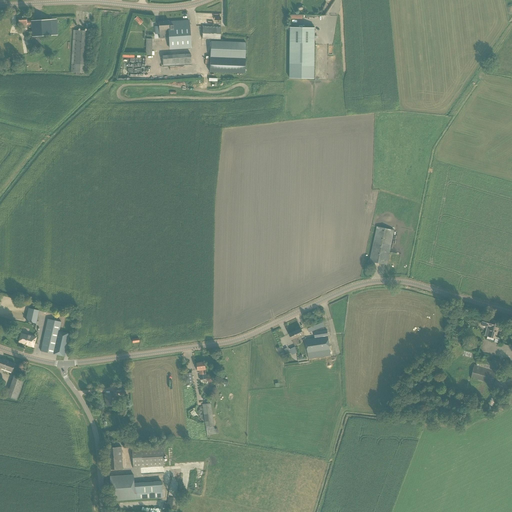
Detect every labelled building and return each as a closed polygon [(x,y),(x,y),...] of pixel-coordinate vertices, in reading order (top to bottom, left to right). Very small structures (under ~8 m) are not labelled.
[(40,36),(57,35),(56,19),(51,20),(27,21),(26,16),(18,17),(18,24),(21,24),(21,30),(27,29),(27,28),(31,27),(31,33),(32,37),(33,49),(41,48),(40,36)] [(158,22),(159,27),(159,35),(159,39),(165,38),(165,35),(167,34),(169,34),(170,47),(170,50),(190,48),(190,45),(189,25),(188,20),(178,21),(178,22),(173,22),(173,21),(168,22),(168,21),(158,22)] [(202,26),(202,39),(208,39),(220,40),(220,32),(221,27),(202,26)] [(314,79),(315,28),(291,28),(290,79),(314,79)] [(73,30),(71,64),(71,72),(86,73),(89,31),(73,30)] [(145,55),(154,55),(154,51),(151,51),(152,39),(146,39),(145,52),(145,55)] [(191,64),(190,54),(162,56),(163,66),(191,64)] [(245,73),(245,59),(210,58),(209,72),(245,73)] [(394,230),(377,227),(369,262),(386,265),(394,230)] [(25,321),(36,324),(39,311),(28,308),(25,321)] [(484,318),(482,323),(482,325),(488,327),(485,336),(487,337),(486,340),(499,343),(500,339),(495,337),(500,322),(492,320),(484,318)] [(48,320),(42,346),(40,351),(64,357),(65,352),(70,334),(62,332),(59,331),(61,323),(48,320)] [(323,322),(307,329),(309,333),(324,326),(323,322)] [(299,344),(297,338),(300,336),(302,340),(305,338),(303,335),(304,335),(301,329),(289,334),(292,340),(295,346),(299,344)] [(305,339),(306,344),(308,359),(331,355),(328,335),(327,330),(314,332),(315,338),(305,339)] [(21,334),(20,337),(19,342),(27,344),(27,345),(33,347),(36,337),(30,335),(30,336),(21,334)] [(474,365),(471,379),(492,385),(499,362),(492,360),(492,361),(483,359),(484,357),(482,356),(481,358),(478,357),(476,365),(474,365)] [(0,358),(0,367),(12,372),(15,364),(0,358)] [(196,363),(197,368),(197,370),(199,370),(200,380),(206,379),(204,362),(196,363)] [(6,397),(11,399),(16,400),(23,381),(13,377),(6,397)] [(487,403),(494,407),(502,394),(495,390),(487,403)] [(106,406),(111,406),(114,405),(114,393),(105,394),(105,398),(106,398),(106,406)] [(210,403),(202,404),(207,435),(218,433),(217,428),(214,429),(210,403)] [(162,446),(137,447),(132,448),(133,468),(164,466),(162,446)] [(122,469),(121,447),(108,448),(109,470),(122,469)] [(111,501),(118,500),(162,498),(161,482),(133,483),(133,475),(110,476),(111,501)]
